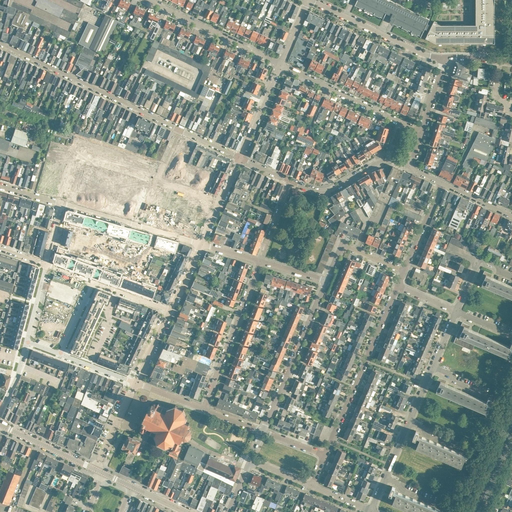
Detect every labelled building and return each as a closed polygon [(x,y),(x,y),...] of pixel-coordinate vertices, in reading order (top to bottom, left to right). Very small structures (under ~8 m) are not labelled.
[(96,6),(95,8),(99,11),(102,12),(104,8),(105,7),(107,0),(102,0),(104,1),(101,8),(96,6)] [(107,0),(105,7),(104,8),(106,9),(108,5),(110,6),(112,3),(113,1),(113,0),(107,0)] [(117,18),(125,1),(124,0),(120,0),(119,0),(118,3),(119,3),(117,6),(120,7),(115,18),(117,18)] [(189,0),(189,1),(186,8),(188,9),(190,10),(191,10),(194,3),(192,2),(192,0),(189,0)] [(201,0),(198,0),(193,11),(199,14),(205,2),(201,0)] [(213,7),(215,0),(212,0),(204,17),(210,19),(215,8),(213,7)] [(265,0),(259,0),(258,3),(256,9),(258,10),(262,2),(264,3),(265,0)] [(272,0),(266,0),(264,6),(263,6),(261,10),(264,11),(266,7),(269,2),(271,3),(272,0)] [(279,0),(273,0),(269,10),(271,11),(271,12),(272,12),(275,5),(277,6),(279,0)] [(287,0),(285,0),(280,0),(274,15),(276,16),(278,16),(279,14),(280,12),(281,13),(287,0)] [(397,13),(401,5),(389,0),(357,0),(355,5),(355,6),(355,5),(361,8),(362,8),(364,9),(364,10),(365,10),(371,13),(371,12),(374,14),(373,15),(374,15),(374,14),(380,17),(383,18),(383,19),(385,16),(390,19),(393,13),(395,14),(396,12),(397,13)] [(434,22),(425,38),(437,44),(464,44),(464,45),(488,45),(495,45),(496,45),(496,35),(496,26),(495,26),(495,25),(494,25),(494,23),(495,23),(495,7),(494,0),(475,0),(476,25),(441,25),(434,22)] [(453,0),(453,2),(441,3),(442,10),(460,9),(459,0),(453,0)] [(126,1),(125,1),(117,18),(125,22),(127,17),(121,14),(124,9),(126,10),(128,8),(130,5),(129,5),(130,3),(128,2),(127,1),(126,1)] [(293,3),(287,1),(281,15),(284,17),(286,14),(288,15),(293,3)] [(293,23),(300,7),(293,4),(288,17),(289,17),(288,19),(290,20),(289,21),(293,23)] [(26,22),(27,19),(29,14),(27,13),(25,12),(22,11),(20,10),(17,9),(15,8),(13,7),(10,6),(8,5),(7,7),(5,6),(4,11),(8,13),(15,15),(16,15),(14,18),(12,22),(12,23),(18,26),(17,28),(19,29),(15,36),(13,35),(9,43),(15,46),(26,22)] [(429,19),(420,14),(401,5),(397,13),(396,12),(395,14),(393,13),(390,19),(391,19),(390,22),(392,23),(392,24),(393,24),(393,23),(399,26),(402,27),(402,28),(408,31),(408,30),(411,32),(411,33),(411,32),(418,35),(421,36),(420,37),(421,37),(425,29),(427,30),(429,25),(427,24),(429,19)] [(132,26),(141,8),(140,8),(139,7),(138,7),(136,6),(135,8),(135,7),(133,11),(134,11),(133,14),(135,15),(132,21),(131,21),(129,24),(132,26)] [(141,9),(141,8),(132,26),(139,29),(142,23),(137,20),(139,17),(141,18),(143,15),(145,12),(144,12),(145,10),(143,10),(143,9),(142,8),(141,9)] [(217,13),(215,11),(211,20),(216,22),(220,15),(217,14),(217,13)] [(226,12),(224,11),(223,14),(219,24),(224,26),(228,19),(224,17),(226,12)] [(310,11),(308,12),(309,12),(303,26),(306,27),(309,21),(310,22),(314,14),(310,12),(310,11)] [(146,32),(154,15),(153,14),(152,13),(151,13),(150,13),(149,14),(147,17),(144,24),(145,24),(147,26),(145,29),(144,28),(143,30),(146,32)] [(313,31),(320,17),(315,14),(311,23),(313,24),(310,30),(313,31)] [(83,78),(92,59),(96,51),(102,54),(118,21),(105,15),(99,27),(88,22),(78,43),(84,46),(81,51),(71,73),(72,73),(75,64),(79,66),(82,69),(76,74),(76,75),(83,78)] [(155,15),(154,15),(146,32),(148,33),(150,29),(151,30),(154,23),(156,24),(159,17),(157,16),(156,15),(155,15)] [(325,19),(320,17),(313,31),(315,32),(316,31),(317,31),(319,26),(321,27),(325,19)] [(231,30),(235,22),(230,19),(226,27),(229,28),(229,29),(230,30),(231,29),(231,30)] [(321,42),(331,22),(329,21),(329,20),(328,19),(326,20),(326,19),(321,30),(323,31),(318,41),(321,42)] [(3,29),(1,39),(6,42),(8,33),(6,33),(9,21),(6,20),(3,29)] [(164,38),(171,23),(170,23),(170,22),(169,21),(168,21),(166,21),(166,22),(165,22),(164,25),(163,28),(165,29),(162,37),(164,38)] [(240,24),(235,22),(231,30),(232,30),(232,31),(233,31),(234,31),(237,32),(240,24)] [(327,42),(336,24),(332,22),(328,30),(330,31),(328,35),(326,35),(323,43),(326,44),(327,42)] [(171,23),(164,38),(162,41),(161,44),(163,44),(166,46),(168,47),(171,41),(166,38),(168,34),(169,35),(171,34),(172,33),(173,30),(174,30),(175,27),(175,26),(175,25),(174,24),(172,23),(171,23)] [(249,38),(255,24),(253,23),(251,29),(250,30),(247,29),(244,36),(244,37),(246,38),(247,37),(249,38)] [(154,40),(156,34),(159,28),(160,26),(157,24),(151,39),(154,40)] [(242,24),(238,33),(243,35),(247,28),(243,26),(244,25),(242,24)] [(342,27),(337,25),(333,34),(335,35),(332,41),(334,43),(342,27)] [(280,33),(282,29),(276,27),(274,32),(280,35),(280,33)] [(179,43),(186,30),(185,30),(185,29),(184,29),(183,29),(181,28),(181,29),(180,29),(178,33),(179,33),(177,36),(178,36),(177,37),(178,38),(179,39),(177,42),(179,43)] [(255,41),(261,29),(258,28),(256,32),(253,31),(250,39),(251,39),(251,40),(252,40),(253,40),(255,41)] [(261,44),(266,32),(268,29),(265,28),(263,31),(262,35),(260,34),(256,42),(257,42),(257,43),(259,44),(259,43),(261,44)] [(343,39),(347,30),(343,28),(338,38),(340,38),(336,45),(339,46),(343,39)] [(268,29),(266,32),(261,44),(263,45),(263,46),(265,47),(265,46),(266,47),(269,38),(267,37),(271,30),(268,29)] [(285,40),(289,32),(282,29),(280,33),(283,34),(281,38),(285,40)] [(184,39),(187,40),(188,37),(190,34),(190,32),(189,32),(188,31),(187,30),(187,31),(186,30),(179,43),(177,48),(176,50),(177,51),(179,52),(180,49),(179,48),(183,41),(183,42),(184,39)] [(353,33),(347,30),(343,39),(346,40),(343,45),(345,46),(344,47),(345,48),(353,33)] [(21,49),(27,35),(24,33),(21,39),(19,38),(16,46),(21,49)] [(31,34),(28,33),(27,35),(21,49),(26,51),(29,43),(27,42),(31,34)] [(354,33),(349,43),(352,44),(350,46),(353,48),(359,36),(354,33)] [(194,53),(201,38),(200,37),(200,36),(199,36),(198,36),(196,35),(196,37),(195,36),(194,40),(193,43),(195,44),(192,52),(194,53)] [(36,37),(34,36),(27,51),(32,54),(35,47),(33,46),(36,39),(36,37)] [(365,39),(364,38),(360,36),(353,49),(356,51),(359,45),(362,46),(365,39)] [(273,50),(277,40),(271,37),(267,47),(273,50)] [(42,58),(45,51),(39,48),(43,39),(40,38),(32,54),(37,57),(38,56),(42,58)] [(201,38),(194,53),(198,55),(201,48),(203,45),(204,45),(205,41),(205,40),(204,39),(204,38),(202,38),(201,38)] [(308,42),(306,47),(311,49),(312,47),(312,46),(313,45),(315,40),(310,38),(310,39),(308,42)] [(280,53),(284,42),(278,39),(277,40),(273,50),(280,53)] [(362,48),(366,50),(365,51),(364,51),(362,54),(360,53),(358,58),(363,60),(372,42),(367,39),(362,48)] [(160,43),(159,43),(154,40),(150,49),(156,52),(157,49),(160,43)] [(176,50),(177,48),(174,46),(174,44),(174,42),(171,41),(168,47),(169,47),(171,48),(174,50),(176,50)] [(209,58),(215,45),(215,44),(213,43),(211,42),(210,44),(210,43),(208,47),(207,50),(210,51),(207,57),(209,58)] [(370,63),(370,62),(375,52),(378,45),(373,43),(369,51),(372,52),(367,61),(370,63)] [(294,44),(290,58),(295,59),(299,45),(294,44)] [(216,45),(215,45),(209,58),(208,60),(211,61),(212,59),(213,56),(215,57),(218,52),(220,48),(219,48),(220,47),(218,46),(218,45),(217,45),(216,45)] [(51,47),(48,46),(45,51),(42,58),(42,59),(47,61),(50,53),(48,53),(51,47)] [(311,49),(310,50),(310,51),(309,52),(308,55),(307,57),(312,60),(315,54),(318,49),(312,46),(312,47),(311,49)] [(379,59),(385,48),(384,48),(384,47),(383,47),(382,47),(380,46),(376,53),(375,52),(370,62),(372,63),(373,62),(374,63),(376,58),(379,59)] [(57,48),(54,47),(47,61),(52,64),(56,57),(54,56),(57,48)] [(386,58),(390,51),(387,50),(387,49),(386,48),(385,48),(379,59),(383,61),(382,63),(384,65),(386,61),(387,58),(386,58)] [(62,50),(60,49),(53,64),(58,66),(61,59),(59,58),(62,52),(61,52),(62,50)] [(70,50),(67,49),(59,67),(64,69),(68,59),(66,58),(70,50)] [(304,49),(300,61),(305,63),(307,54),(308,54),(309,51),(304,49)] [(77,52),(73,50),(64,69),(69,72),(73,64),(72,63),(77,52)] [(224,65),(230,52),(229,51),(228,50),(227,50),(226,50),(225,51),(223,54),(222,57),(225,58),(224,60),(223,59),(221,64),(220,64),(218,70),(221,71),(224,65)] [(330,63),(332,58),(334,55),(329,52),(325,50),(315,70),(318,72),(320,74),(321,73),(325,66),(321,64),(323,60),(326,61),(328,56),(330,57),(328,62),(330,63)] [(231,52),(230,52),(224,65),(226,66),(229,61),(228,61),(229,60),(231,62),(232,59),(233,59),(235,55),(234,55),(235,54),(233,53),(232,52),(231,52)] [(394,62),(397,54),(396,54),(396,53),(395,53),(394,53),(392,52),(389,59),(394,62)] [(10,54),(7,61),(9,62),(2,80),(7,82),(8,79),(17,57),(10,54)] [(314,70),(318,62),(315,61),(318,55),(315,54),(312,60),(309,67),(312,69),(313,70),(313,69),(314,70)] [(398,54),(397,54),(394,62),(399,64),(402,57),(400,55),(398,54)] [(239,72),(245,59),(244,58),(243,57),(242,58),(241,57),(240,58),(238,62),(237,64),(239,66),(239,67),(239,66),(236,71),(239,72)] [(15,74),(17,76),(24,60),(19,58),(14,69),(16,70),(15,74)] [(406,68),(410,60),(409,60),(409,59),(408,59),(407,59),(405,58),(400,67),(402,68),(403,66),(406,68)] [(95,61),(92,59),(83,78),(88,81),(92,73),(90,72),(95,61)] [(246,60),(245,59),(239,72),(241,73),(244,68),(246,69),(248,66),(250,63),(249,63),(250,61),(248,61),(248,60),(247,59),(246,60)] [(410,60),(406,68),(405,71),(408,72),(409,72),(410,69),(411,70),(415,63),(413,62),(412,61),(411,60),(410,60)] [(20,84),(29,63),(24,61),(21,70),(22,71),(17,83),(20,84)] [(97,74),(102,63),(99,61),(89,81),(94,83),(98,74),(97,74)] [(467,65),(456,62),(451,76),(469,82),(471,75),(464,73),(466,66),(467,66),(467,65)] [(34,65),(29,63),(20,84),(19,87),(23,89),(26,81),(24,81),(28,72),(30,74),(34,65)] [(208,75),(212,67),(211,67),(205,64),(202,70),(204,71),(203,72),(208,75)] [(34,65),(27,84),(31,85),(34,77),(36,77),(40,68),(34,65)] [(337,81),(344,68),(341,66),(339,69),(337,68),(335,73),(332,79),(337,81)] [(360,67),(357,66),(352,76),(351,79),(348,78),(345,85),(345,86),(347,87),(347,86),(350,88),(359,70),(360,67)] [(430,69),(424,67),(421,66),(420,68),(423,70),(422,73),(428,75),(430,69)] [(235,68),(232,67),(228,75),(236,78),(237,76),(233,73),(235,68)] [(38,83),(41,84),(46,71),(41,68),(34,85),(36,86),(38,83)] [(112,92),(116,85),(117,83),(115,82),(118,76),(119,77),(122,69),(119,68),(108,90),(112,92)] [(264,75),(265,75),(254,70),(250,68),(247,74),(246,76),(255,79),(256,77),(250,75),(251,72),(253,73),(254,72),(256,74),(255,76),(258,77),(258,78),(261,79),(263,79),(263,78),(264,77),(265,76),(264,75)] [(477,78),(477,77),(484,78),(484,77),(490,77),(491,71),(485,71),(485,69),(478,68),(478,71),(474,70),(474,78),(477,78)] [(102,87),(109,72),(110,71),(106,69),(103,77),(101,76),(97,85),(102,87)] [(362,93),(364,89),(369,78),(372,71),(370,70),(362,86),(360,85),(357,91),(362,93)] [(426,81),(428,75),(422,73),(415,71),(413,74),(418,75),(417,78),(420,79),(426,81)] [(47,72),(40,90),(42,91),(44,85),(45,85),(46,85),(47,84),(48,83),(52,74),(47,72)] [(112,73),(109,72),(102,87),(106,89),(110,81),(109,80),(112,73)] [(244,81),(244,80),(246,76),(247,74),(246,73),(246,75),(242,74),(241,77),(237,75),(237,76),(236,78),(243,81),(244,81)] [(344,85),(349,75),(344,73),(339,82),(344,85)] [(395,82),(398,77),(388,73),(386,78),(394,82),(395,82)] [(52,74),(46,91),(49,92),(52,84),(54,85),(57,76),(52,74)] [(424,87),(426,81),(420,79),(417,78),(411,76),(410,78),(416,80),(416,81),(419,82),(418,85),(424,87)] [(52,91),(51,95),(54,96),(57,87),(59,87),(63,79),(58,77),(52,91)] [(356,91),(360,83),(362,78),(360,77),(357,82),(355,81),(351,88),(352,88),(351,89),(353,90),(354,89),(356,91)] [(372,79),(369,78),(364,89),(362,93),(367,96),(370,90),(367,88),(372,79)] [(121,96),(128,80),(125,79),(121,87),(119,86),(115,93),(121,96)] [(126,99),(130,91),(127,90),(131,81),(129,79),(128,80),(121,96),(126,99)] [(283,88),(286,90),(287,86),(291,88),(292,85),(293,83),(293,82),(286,79),(283,84),(284,85),(283,88)] [(406,87),(408,82),(401,79),(399,84),(406,87)] [(65,80),(61,89),(63,90),(58,101),(60,102),(69,82),(65,80)] [(228,80),(222,93),(226,95),(232,82),(228,80)] [(243,83),(245,84),(258,90),(258,89),(259,89),(260,88),(259,87),(260,85),(259,85),(259,84),(256,83),(255,83),(253,82),(252,85),(249,83),(244,80),(244,81),(243,81),(243,83)] [(372,98),(380,82),(377,80),(372,91),(370,90),(367,96),(372,98)] [(65,105),(74,85),(70,82),(66,91),(68,92),(63,104),(65,105)] [(382,83),(380,82),(372,98),(376,100),(379,94),(377,93),(382,83)] [(389,98),(397,83),(395,82),(394,82),(392,87),(383,104),(388,106),(392,99),(389,98)] [(136,103),(145,84),(142,83),(141,85),(139,84),(131,101),(136,103)] [(258,91),(258,90),(245,84),(243,83),(241,86),(247,88),(250,89),(249,91),(246,90),(245,93),(250,96),(251,93),(255,94),(256,95),(257,93),(258,93),(258,91)] [(462,91),(463,88),(450,84),(449,86),(448,87),(447,88),(448,89),(448,90),(447,93),(453,94),(453,93),(457,95),(457,93),(456,92),(456,89),(462,91)] [(79,87),(74,85),(65,105),(68,106),(73,94),(75,95),(79,87)] [(205,97),(210,100),(214,91),(209,88),(204,85),(200,95),(205,97)] [(421,96),(424,87),(418,85),(416,91),(415,93),(417,94),(421,96)] [(301,86),(299,89),(299,90),(303,92),(301,96),(305,98),(309,90),(308,90),(308,89),(306,88),(306,89),(301,86)] [(379,101),(383,104),(392,87),(389,86),(388,89),(387,89),(384,95),(382,94),(379,101)] [(79,104),(85,90),(81,88),(77,96),(79,97),(76,103),(79,104)] [(142,106),(148,94),(150,89),(147,88),(145,93),(143,98),(140,96),(137,104),(142,106)] [(197,99),(201,91),(196,89),(195,92),(192,97),(197,99)] [(488,90),(482,89),(481,91),(479,91),(476,101),(484,103),(486,96),(487,96),(488,90)] [(89,92),(85,90),(79,104),(81,105),(83,99),(85,100),(89,92)] [(280,93),(279,96),(296,103),(297,100),(288,96),(289,94),(281,90),(281,91),(280,91),(279,93),(280,93)] [(310,91),(305,99),(301,110),(306,112),(310,105),(308,104),(310,100),(311,101),(315,93),(314,93),(314,92),(312,91),(312,92),(310,91)] [(401,96),(403,92),(400,91),(399,95),(396,101),(393,99),(392,99),(388,106),(389,107),(394,109),(398,102),(401,96)] [(149,109),(156,93),(153,92),(149,100),(147,99),(143,107),(149,109)] [(405,93),(403,92),(401,96),(398,102),(394,109),(399,112),(403,104),(404,101),(402,100),(405,93)] [(89,108),(95,95),(91,93),(87,101),(89,102),(87,106),(83,114),(86,116),(89,108)] [(249,98),(250,96),(245,93),(243,96),(246,97),(245,99),(236,96),(235,98),(252,105),(252,104),(253,104),(253,103),(253,102),(254,100),(252,100),(253,99),(249,98)] [(316,94),(308,113),(313,116),(317,106),(315,105),(316,103),(318,104),(322,96),(321,96),(321,95),(319,95),(316,94)] [(420,103),(421,99),(422,96),(421,96),(417,94),(416,97),(407,115),(409,116),(410,114),(414,116),(417,112),(416,112),(417,109),(414,107),(415,104),(415,105),(417,102),(420,103)] [(100,97),(95,95),(89,108),(86,116),(88,117),(91,109),(94,110),(100,97)] [(161,115),(170,96),(167,95),(162,106),(159,105),(156,113),(161,115)] [(28,99),(22,96),(19,104),(25,106),(28,99)] [(172,97),(170,96),(161,115),(166,117),(169,110),(167,109),(171,101),(172,97)] [(277,99),(276,102),(289,108),(290,105),(288,104),(285,102),(286,100),(279,96),(278,97),(277,97),(277,99)] [(154,112),(160,99),(158,97),(155,103),(153,102),(150,110),(154,112)] [(98,116),(106,100),(101,98),(98,106),(99,107),(94,119),(97,120),(98,116)] [(251,106),(252,105),(235,98),(234,101),(240,104),(241,102),(243,103),(242,107),(245,108),(248,110),(248,109),(250,110),(250,108),(251,108),(252,107),(251,106)] [(322,119),(330,100),(329,100),(329,99),(327,98),(325,98),(322,106),(324,107),(321,113),(320,113),(318,118),(321,119),(322,119)] [(451,104),(452,102),(445,99),(444,100),(443,102),(444,102),(443,105),(453,108),(454,105),(451,104)] [(110,102),(106,100),(98,116),(97,120),(96,121),(100,123),(103,118),(101,118),(105,110),(107,110),(110,102)] [(173,121),(179,107),(182,101),(179,100),(176,107),(175,109),(173,108),(172,111),(171,111),(168,118),(173,121)] [(331,101),(330,100),(322,119),(324,121),(329,110),(332,111),(335,103),(334,102),(332,101),(331,101)] [(409,101),(407,100),(401,112),(403,113),(402,114),(405,115),(405,114),(406,115),(409,107),(407,106),(409,101)] [(482,111),(484,103),(476,101),(474,109),(482,111)] [(110,120),(116,105),(112,103),(108,111),(110,112),(107,118),(110,120)] [(274,106),(273,108),(289,115),(290,112),(283,109),(284,107),(276,103),(275,104),(275,103),(274,106)] [(336,103),(329,120),(332,121),(335,114),(337,115),(341,106),(336,103)] [(493,114),(495,106),(487,104),(485,112),(493,114)] [(121,107),(116,105),(110,120),(107,125),(110,127),(115,115),(117,116),(121,107)] [(252,114),(236,107),(232,105),(230,111),(228,110),(227,113),(226,112),(223,121),(218,131),(225,134),(229,123),(232,124),(236,126),(237,124),(239,118),(245,120),(249,122),(252,114)] [(342,106),(334,125),(337,126),(342,115),(345,116),(348,109),(347,109),(347,108),(346,107),(344,108),(342,106)] [(460,111),(443,106),(442,108),(441,109),(441,110),(441,111),(449,114),(450,112),(459,115),(460,111)] [(501,116),(503,108),(495,106),(493,114),(501,116)] [(182,109),(179,107),(173,121),(178,123),(181,116),(179,115),(182,109)] [(184,126),(193,108),(191,107),(188,112),(188,111),(185,117),(182,116),(179,124),(184,126)] [(120,124),(127,110),(122,108),(119,116),(120,117),(115,130),(117,131),(118,130),(120,124)] [(131,112),(127,110),(120,124),(123,126),(126,120),(127,120),(131,112)] [(272,113),(271,115),(289,123),(290,120),(280,116),(282,113),(273,110),(272,110),(271,112),(272,113)] [(347,129),(355,113),(353,112),(352,111),(351,110),(350,110),(349,110),(346,117),(349,118),(345,128),(347,129)] [(190,129),(198,113),(195,111),(191,121),(189,120),(185,127),(190,129)] [(130,136),(139,116),(134,113),(130,122),(132,123),(130,125),(129,125),(128,125),(123,135),(129,138),(130,136)] [(355,125),(360,115),(359,114),(357,113),(355,113),(347,129),(346,131),(349,133),(353,124),(355,125)] [(454,119),(440,114),(439,117),(438,117),(438,119),(438,120),(438,121),(445,123),(446,120),(453,122),(454,119)] [(140,130),(146,119),(144,119),(144,118),(139,116),(130,136),(135,138),(137,133),(134,131),(135,128),(139,130),(140,130)] [(195,131),(199,124),(202,117),(200,116),(196,123),(195,122),(191,129),(195,131)] [(361,131),(366,118),(364,117),(364,116),(363,116),(362,116),(361,116),(358,123),(360,124),(358,130),(359,130),(358,133),(359,134),(361,131)] [(499,124),(492,121),(486,119),(484,119),(479,117),(476,116),(474,123),(494,129),(492,137),(496,139),(496,138),(499,124)] [(507,124),(505,132),(511,133),(511,125),(510,124),(511,120),(508,119),(507,119),(507,116),(504,116),(504,117),(502,123),(507,124)] [(269,119),(268,122),(286,129),(287,127),(277,123),(278,120),(270,117),(269,118),(269,119)] [(208,137),(216,119),(213,118),(208,129),(207,128),(203,135),(208,137)] [(371,130),(374,122),(371,121),(371,120),(370,119),(369,119),(368,119),(366,118),(361,131),(363,132),(365,128),(371,130)] [(145,137),(152,122),(147,120),(146,119),(140,130),(142,131),(146,133),(144,136),(140,135),(138,138),(144,141),(145,137)] [(202,135),(208,122),(204,120),(201,126),(200,125),(199,124),(195,131),(197,132),(202,135)] [(214,140),(218,131),(223,121),(220,120),(218,124),(214,131),(213,130),(209,138),(214,140)] [(154,132),(157,125),(158,125),(152,122),(145,137),(154,141),(157,134),(154,132)] [(265,128),(271,131),(277,133),(282,135),(283,132),(275,129),(276,127),(267,123),(267,124),(266,125),(266,126),(265,128)] [(436,126),(435,128),(452,134),(453,130),(444,128),(445,125),(437,123),(436,124),(436,125),(436,126)] [(233,131),(236,126),(232,124),(228,133),(226,137),(225,136),(222,144),(227,146),(233,131)] [(160,126),(157,125),(154,132),(157,134),(158,134),(156,137),(161,140),(166,129),(160,126)] [(389,129),(381,126),(379,133),(387,136),(389,129)] [(25,147),(30,133),(15,128),(11,142),(13,143),(25,147)] [(454,134),(452,134),(435,128),(434,133),(442,136),(442,134),(453,137),(454,134)] [(167,129),(163,138),(169,141),(173,132),(167,129)] [(51,142),(58,144),(60,139),(59,138),(61,132),(55,130),(51,142)] [(263,133),(258,131),(255,139),(260,142),(262,138),(261,138),(263,133)] [(496,139),(492,137),(479,132),(474,142),(491,150),(492,150),(494,143),(495,140),(496,139)] [(511,141),(511,137),(511,133),(505,132),(503,139),(511,141)] [(232,149),(236,139),(235,139),(237,134),(234,133),(228,146),(232,149)] [(237,151),(243,137),(241,136),(241,134),(241,133),(239,133),(236,139),(232,149),(237,151)] [(384,142),(387,136),(379,133),(377,140),(384,142)] [(299,134),(298,135),(296,141),(307,146),(312,148),(315,141),(299,134)] [(433,134),(432,139),(445,144),(446,141),(441,139),(441,137),(433,134)] [(372,154),(377,151),(382,148),(379,142),(372,139),(365,136),(362,137),(372,154)] [(11,142),(0,137),(0,148),(7,151),(9,145),(12,146),(13,143),(11,142)] [(182,137),(179,142),(183,144),(181,149),(184,151),(189,140),(182,137)] [(366,157),(372,154),(362,137),(358,137),(363,144),(362,145),(364,148),(362,150),(366,157)] [(445,144),(432,139),(431,142),(430,142),(430,143),(430,144),(430,145),(438,147),(439,145),(444,147),(449,149),(450,145),(445,144)] [(189,140),(184,151),(188,152),(191,147),(194,149),(197,143),(189,140)] [(256,151),(257,152),(257,151),(258,151),(260,145),(259,144),(254,142),(248,156),(253,158),(256,151)] [(267,142),(265,146),(259,161),(264,163),(267,155),(264,154),(268,146),(269,143),(267,142)] [(488,162),(491,150),(474,142),(468,154),(473,156),(481,159),(488,162)] [(161,143),(158,148),(165,151),(167,145),(161,143)] [(202,146),(197,143),(193,152),(195,153),(197,150),(199,151),(202,146)] [(366,157),(364,154),(357,144),(354,146),(358,152),(356,154),(361,160),(362,160),(363,160),(363,159),(366,157)] [(259,161),(265,146),(263,145),(260,152),(258,151),(257,151),(257,152),(254,159),(259,161)] [(510,147),(502,145),(500,153),(508,155),(510,147)] [(203,152),(196,166),(199,167),(207,149),(203,146),(200,151),(203,152)] [(271,166),(278,148),(275,147),(271,157),(269,156),(266,164),(271,166)] [(281,149),(278,148),(271,166),(276,168),(279,161),(276,159),(281,149)] [(347,148),(345,149),(354,165),(356,163),(357,163),(358,163),(358,162),(359,161),(355,154),(352,156),(347,148)] [(207,149),(199,167),(202,168),(208,155),(210,156),(212,151),(207,149)] [(340,149),(338,151),(340,155),(348,168),(350,167),(351,167),(352,166),(352,165),(353,165),(349,158),(347,160),(340,149)] [(102,150),(99,158),(104,160),(107,152),(102,150)] [(211,167),(217,153),(213,151),(209,160),(211,161),(209,166),(211,167)] [(283,172),(291,153),(288,151),(283,162),(281,161),(277,169),(283,172)] [(323,159),(324,158),(326,153),(320,151),(318,155),(317,157),(323,159)] [(223,156),(217,153),(211,167),(214,168),(218,160),(220,161),(223,156)] [(293,154),(291,153),(283,172),(288,174),(291,166),(289,165),(293,154)] [(506,163),(508,155),(500,153),(498,161),(506,163)] [(468,167),(472,159),(472,158),(473,156),(468,154),(463,165),(468,167)] [(4,175),(10,157),(7,156),(0,180),(8,182),(11,174),(7,173),(6,176),(4,175)] [(424,163),(438,167),(438,164),(433,162),(434,160),(426,157),(426,158),(425,158),(424,160),(425,161),(424,163)] [(450,181),(454,174),(452,173),(454,169),(455,167),(454,167),(456,164),(457,162),(447,157),(443,166),(442,168),(439,176),(450,181)] [(232,160),(228,158),(224,167),(223,170),(227,172),(232,161),(232,160)] [(300,162),(294,177),(299,179),(304,167),(302,167),(305,160),(302,159),(300,162)] [(340,159),(336,161),(342,171),(343,171),(344,171),(345,170),(347,168),(344,163),(343,164),(340,159)] [(293,176),(297,169),(297,167),(296,167),(298,162),(297,161),(298,161),(295,160),(288,174),(293,176)] [(148,211),(145,220),(146,222),(178,231),(178,229),(181,219),(174,217),(173,219),(157,214),(158,212),(160,212),(176,176),(174,175),(175,174),(178,175),(181,169),(170,164),(150,208),(151,208),(149,212),(148,211)] [(333,164),(331,165),(331,166),(332,168),(337,175),(341,172),(337,164),(334,166),(333,164)] [(15,184),(20,167),(21,166),(17,165),(14,175),(12,174),(10,183),(15,184)] [(310,166),(306,165),(300,180),(306,182),(309,175),(306,174),(310,166)] [(243,167),(242,170),(247,172),(246,174),(249,176),(252,170),(245,166),(243,167)] [(394,177),(398,169),(393,166),(389,174),(387,179),(390,180),(384,192),(387,193),(391,185),(392,182),(394,177)] [(24,168),(20,167),(15,184),(21,186),(23,178),(21,177),(24,168)] [(38,168),(35,167),(29,188),(34,190),(37,178),(35,178),(38,168)] [(84,167),(76,170),(79,177),(89,172),(87,169),(86,169),(84,167)] [(315,179),(318,171),(316,170),(317,168),(314,167),(310,177),(312,178),(314,179),(315,179)] [(467,170),(465,173),(459,185),(466,188),(469,181),(470,178),(467,176),(468,174),(470,168),(468,167),(467,170)] [(322,182),(325,174),(321,172),(322,169),(320,168),(318,171),(315,179),(322,182)] [(336,175),(337,175),(332,168),(329,169),(330,171),(326,174),(323,182),(324,182),(334,176),(335,177),(336,176),(336,175)] [(387,173),(385,168),(382,169),(382,168),(376,170),(382,183),(385,182),(386,179),(385,176),(385,174),(387,173)] [(29,170),(26,169),(21,186),(27,188),(30,176),(28,175),(29,170)] [(400,179),(404,171),(398,169),(394,177),(400,179)] [(249,176),(246,174),(247,172),(242,170),(239,177),(247,180),(249,181),(250,177),(249,176)] [(382,183),(376,170),(370,173),(374,181),(377,180),(379,185),(382,183)] [(202,171),(198,184),(208,187),(211,174),(202,171)] [(254,185),(259,173),(254,171),(249,183),(254,185)] [(411,175),(404,171),(400,179),(392,197),(388,204),(390,205),(396,208),(402,194),(399,192),(401,187),(400,187),(402,183),(406,185),(408,180),(411,175)] [(459,185),(465,173),(463,172),(461,177),(457,175),(453,182),(459,185)] [(265,176),(259,173),(254,185),(251,192),(250,194),(255,196),(258,187),(259,188),(265,176)] [(411,188),(417,176),(412,174),(409,181),(408,180),(406,185),(409,187),(411,188)] [(473,192),(480,176),(477,174),(474,181),(472,180),(468,189),(473,192)] [(485,197),(491,183),(495,175),(492,174),(488,182),(486,188),(483,187),(480,195),(485,197)] [(222,184),(224,179),(215,175),(214,177),(215,178),(217,177),(217,178),(216,181),(222,184)] [(373,182),(368,175),(363,178),(364,179),(377,201),(378,200),(380,194),(377,188),(374,190),(373,189),(374,188),(371,183),(373,182)] [(477,184),(474,192),(479,194),(485,181),(487,176),(484,175),(483,179),(480,185),(477,184)] [(266,176),(261,188),(266,190),(267,186),(268,186),(271,179),(266,176)] [(419,185),(422,179),(417,176),(411,188),(409,194),(407,197),(410,198),(410,199),(415,188),(416,184),(419,185)] [(81,189),(83,182),(80,182),(80,179),(74,177),(70,193),(79,195),(81,188),(81,189)] [(250,194),(246,192),(243,190),(247,180),(239,177),(237,181),(234,187),(230,197),(228,201),(244,209),(250,194)] [(377,201),(364,179),(363,178),(358,181),(362,188),(365,187),(367,192),(370,198),(366,200),(367,202),(370,206),(371,209),(373,211),(373,209),(375,207),(376,204),(377,201)] [(277,182),(277,181),(272,179),(266,193),(265,196),(268,198),(272,189),(273,190),(274,189),(275,190),(278,182),(277,182)] [(212,180),(211,186),(219,190),(222,185),(215,182),(215,184),(213,184),(214,181),(212,180)] [(429,182),(424,180),(420,189),(422,190),(420,196),(422,197),(429,182)] [(49,185),(46,193),(52,195),(55,184),(50,182),(49,185)] [(191,187),(207,193),(209,188),(193,182),(191,187)] [(276,198),(273,196),(271,201),(277,203),(284,185),(279,182),(276,190),(278,191),(276,198)] [(360,190),(355,182),(351,185),(358,197),(360,200),(363,199),(358,191),(360,190)] [(421,200),(420,203),(421,203),(424,204),(426,205),(435,185),(430,183),(427,190),(428,191),(427,194),(428,194),(425,201),(421,200)] [(497,203),(503,190),(505,184),(502,183),(497,194),(495,193),(492,200),(497,203)] [(55,184),(52,195),(56,196),(58,195),(61,185),(55,184)] [(358,197),(351,185),(347,187),(351,195),(353,194),(356,199),(358,197)] [(491,200),(497,186),(494,185),(491,191),(489,191),(486,198),(491,200)] [(217,195),(219,190),(211,186),(209,192),(217,195)] [(341,191),(348,203),(348,204),(354,201),(346,188),(341,191)] [(444,190),(441,197),(442,198),(440,204),(441,205),(441,206),(443,207),(449,192),(446,190),(444,190)] [(502,205),(505,197),(503,196),(505,192),(503,190),(497,203),(502,205)] [(507,208),(511,200),(508,199),(510,194),(511,191),(509,190),(507,193),(505,197),(502,205),(507,208)] [(348,203),(341,191),(336,194),(342,206),(348,203)] [(388,204),(392,197),(381,192),(380,194),(378,200),(383,202),(388,204)] [(449,208),(455,194),(450,192),(447,200),(449,201),(443,214),(446,215),(448,210),(449,208)] [(10,210),(14,196),(9,194),(7,201),(9,202),(6,213),(9,214),(10,210)] [(343,208),(342,206),(336,194),(331,197),(338,209),(339,212),(329,220),(333,225),(347,214),(343,208)] [(460,196),(455,194),(449,208),(448,210),(450,210),(451,209),(452,210),(455,204),(457,205),(460,196)] [(132,210),(137,211),(142,197),(138,195),(132,210)] [(19,197),(14,196),(10,210),(13,211),(14,208),(15,203),(17,204),(19,197)] [(109,207),(69,196),(67,202),(107,213),(109,207)] [(460,222),(469,201),(461,197),(450,222),(448,226),(457,229),(460,222)] [(31,201),(26,199),(24,208),(22,213),(21,217),(24,218),(27,208),(28,208),(29,209),(29,208),(31,201)] [(205,199),(203,204),(211,208),(213,203),(205,199)] [(173,213),(175,202),(170,201),(169,204),(165,203),(164,209),(169,210),(169,212),(173,213)] [(475,203),(469,201),(466,208),(460,222),(463,223),(466,216),(469,210),(471,211),(473,208),(475,203)] [(38,208),(39,203),(33,202),(32,208),(31,209),(34,210),(29,224),(33,225),(35,217),(38,208)] [(226,207),(229,208),(239,213),(240,210),(235,208),(236,206),(228,202),(226,207)] [(45,205),(39,203),(38,208),(35,217),(37,217),(37,216),(39,217),(40,212),(43,213),(45,205)] [(203,204),(201,209),(209,213),(211,208),(203,204)] [(273,212),(275,209),(261,204),(260,207),(273,212)] [(475,204),(473,208),(468,220),(466,224),(470,225),(472,220),(475,213),(477,214),(480,208),(481,206),(475,204)] [(45,208),(42,218),(44,218),(45,214),(49,214),(47,219),(51,220),(54,209),(53,207),(46,205),(45,208)] [(487,209),(485,208),(482,207),(481,208),(475,222),(473,227),(476,229),(479,222),(482,215),(484,216),(487,209)] [(201,209),(198,214),(206,218),(209,213),(201,209)] [(225,209),(223,214),(238,220),(239,218),(233,215),(234,213),(225,209)] [(271,215),(258,210),(257,213),(262,215),(261,219),(257,218),(256,220),(264,223),(268,224),(271,215)] [(488,210),(482,224),(481,226),(483,227),(484,225),(487,226),(493,212),(488,210)] [(72,213),(69,224),(74,225),(75,222),(77,214),(75,214),(72,213)] [(497,223),(500,216),(495,213),(491,221),(497,223)] [(75,222),(74,225),(79,227),(80,224),(83,216),(77,214),(75,222)] [(198,214),(196,219),(204,223),(206,218),(198,214)] [(238,220),(223,214),(221,219),(228,222),(229,220),(235,223),(235,222),(240,225),(241,222),(238,220)] [(414,223),(413,222),(406,219),(408,216),(406,215),(405,215),(402,220),(401,224),(404,225),(411,228),(414,223)] [(49,228),(51,220),(47,219),(44,218),(42,218),(41,221),(45,222),(44,226),(40,225),(40,227),(44,228),(44,227),(49,228)] [(196,219),(194,224),(202,228),(204,223),(196,219)] [(235,230),(237,227),(220,220),(218,225),(226,228),(227,227),(235,230)] [(246,233),(247,230),(248,227),(250,223),(247,221),(246,224),(241,236),(240,237),(244,238),(246,233)] [(340,232),(342,232),(346,224),(341,221),(337,230),(336,230),(334,235),(338,236),(339,234),(340,232)] [(106,232),(105,234),(111,236),(114,225),(108,223),(106,232)] [(194,224),(192,229),(200,233),(202,228),(194,224)] [(347,234),(351,226),(346,224),(342,232),(347,234)] [(409,234),(411,228),(404,225),(401,224),(400,226),(398,229),(401,231),(409,234)] [(114,225),(111,236),(116,238),(119,226),(116,226),(115,225),(114,225)] [(119,226),(116,238),(121,239),(125,228),(119,226)] [(217,226),(215,231),(224,234),(225,233),(226,233),(226,234),(233,237),(232,239),(233,239),(238,241),(240,237),(241,236),(217,226)] [(352,237),(356,228),(351,226),(347,234),(352,237)] [(17,229),(16,228),(10,246),(15,248),(17,240),(15,239),(19,230),(17,230),(17,229)] [(125,228),(121,239),(127,241),(128,238),(130,230),(128,229),(125,228)] [(263,236),(265,231),(258,228),(257,228),(256,228),(256,230),(256,231),(255,233),(263,236)] [(357,239),(361,230),(356,228),(352,237),(357,239)] [(433,228),(431,234),(439,237),(441,232),(433,228)] [(38,229),(37,236),(46,238),(48,232),(38,229)] [(21,230),(16,248),(22,250),(24,242),(22,241),(25,231),(23,230),(21,230)] [(406,240),(409,234),(401,231),(399,236),(406,240)] [(261,242),(263,236),(255,233),(254,236),(255,236),(254,239),(261,242)] [(226,241),(227,237),(214,234),(211,240),(213,242),(223,245),(225,240),(226,241)] [(436,242),(439,237),(431,234),(429,239),(436,242)] [(371,245),(375,236),(372,235),(372,236),(369,235),(366,242),(371,245)] [(37,236),(35,242),(45,244),(45,243),(46,241),(46,239),(46,238),(37,236)] [(404,245),(406,240),(399,236),(397,242),(404,245)] [(378,247),(381,239),(379,238),(378,239),(375,238),(372,245),(378,247)] [(235,248),(238,241),(233,239),(230,247),(235,248)] [(434,247),(436,242),(429,239),(426,244),(434,247)] [(258,249),(260,243),(253,241),(251,241),(250,243),(251,244),(250,246),(251,246),(258,249)] [(34,246),(34,248),(43,250),(45,244),(35,242),(34,246)] [(401,251),(404,245),(397,242),(394,248),(401,251)] [(474,242),(472,247),(474,247),(471,253),(475,255),(478,249),(479,250),(481,245),(474,242)] [(440,250),(434,247),(426,244),(424,249),(432,253),(433,250),(444,255),(445,252),(440,250)] [(181,252),(181,253),(189,256),(192,249),(191,247),(183,245),(181,251),(183,251),(182,253),(181,252)] [(401,251),(394,248),(391,246),(388,245),(387,248),(393,250),(392,253),(399,257),(401,251)] [(256,255),(258,249),(251,246),(250,249),(249,249),(248,252),(256,255)] [(33,249),(32,254),(40,257),(42,256),(42,255),(43,253),(43,250),(34,248),(33,249)] [(55,254),(53,260),(54,262),(58,263),(62,253),(63,250),(58,248),(57,255),(55,254)] [(488,248),(486,253),(491,255),(493,257),(497,258),(499,253),(488,248)] [(430,258),(432,253),(424,249),(422,255),(430,258)] [(218,255),(214,254),(208,252),(206,253),(204,257),(213,261),(215,262),(218,255)] [(62,253),(58,263),(64,265),(67,257),(68,255),(62,253)] [(174,255),(174,256),(173,257),(185,263),(188,257),(181,255),(180,258),(174,255)] [(427,263),(430,258),(422,255),(420,260),(427,263)] [(9,268),(12,258),(11,258),(10,258),(10,257),(7,256),(3,266),(9,268)] [(183,269),(185,263),(173,257),(171,261),(174,262),(174,261),(177,262),(176,265),(183,269)] [(213,261),(204,257),(202,262),(209,266),(210,263),(216,266),(215,266),(218,267),(219,264),(215,262),(213,261)] [(15,270),(18,260),(12,258),(9,268),(15,270)] [(76,261),(73,269),(78,271),(82,260),(77,258),(76,261)] [(345,264),(345,265),(353,268),(354,265),(359,268),(361,264),(348,258),(346,262),(345,262),(345,263),(345,264)] [(82,260),(78,271),(84,273),(88,262),(82,260)] [(426,266),(427,263),(420,260),(417,265),(427,269),(425,272),(429,274),(434,276),(435,273),(428,270),(429,267),(426,266)] [(88,262),(84,273),(89,275),(93,264),(88,262)] [(246,270),(248,264),(241,262),(240,262),(239,264),(240,264),(239,268),(246,270)] [(28,264),(26,271),(37,274),(39,268),(38,267),(28,263),(28,264)] [(216,269),(201,263),(199,268),(207,272),(208,269),(213,272),(214,270),(215,271),(216,269)] [(461,272),(464,266),(460,264),(457,263),(455,266),(454,266),(453,268),(461,272)] [(357,270),(353,268),(345,265),(344,267),(343,268),(343,269),(343,270),(342,271),(350,275),(352,271),(356,273),(357,270)] [(451,270),(445,268),(439,265),(438,268),(450,273),(451,270)] [(166,266),(165,268),(180,275),(181,272),(182,270),(175,266),(174,269),(166,266)] [(102,267),(98,278),(104,280),(108,269),(102,267)] [(179,278),(180,275),(165,268),(164,271),(172,274),(170,277),(177,281),(179,277),(179,278)] [(244,276),(246,270),(239,268),(238,271),(237,270),(236,273),(244,276)] [(108,269),(104,280),(109,282),(113,271),(108,269)] [(211,276),(212,275),(199,269),(197,274),(204,277),(205,275),(210,277),(210,276),(211,276)] [(429,274),(425,272),(421,270),(420,273),(415,271),(412,277),(421,281),(419,284),(424,286),(429,274)] [(26,271),(25,276),(27,277),(36,279),(37,274),(26,271)] [(113,271),(109,282),(114,284),(118,273),(113,271)] [(340,277),(352,282),(354,283),(356,280),(349,277),(350,275),(342,271),(342,272),(341,272),(341,273),(341,274),(340,277)] [(511,287),(490,279),(491,277),(492,274),(484,271),(481,278),(484,279),(481,285),(511,297),(511,287)] [(242,282),(244,276),(236,273),(235,272),(232,278),(235,279),(242,282)] [(381,272),(378,278),(388,282),(390,277),(381,272)] [(270,288),(273,276),(266,274),(264,282),(268,283),(267,287),(270,288)] [(457,283),(459,277),(452,274),(449,280),(457,283)] [(208,284),(209,281),(196,275),(194,280),(201,284),(202,282),(208,284)] [(277,287),(280,278),(278,278),(278,277),(277,277),(276,277),(273,276),(271,284),(270,288),(270,289),(273,290),(274,286),(277,287)] [(159,280),(160,280),(163,281),(174,287),(177,281),(170,278),(168,281),(164,279),(160,277),(158,279),(159,280)] [(352,282),(340,277),(339,280),(338,280),(337,281),(338,282),(337,283),(345,287),(347,283),(351,285),(352,282)] [(122,278),(119,286),(125,288),(128,280),(122,278)] [(283,293),(286,280),(283,279),(282,278),(281,279),(280,278),(277,287),(281,288),(279,292),(283,293)] [(386,288),(388,282),(378,278),(376,283),(386,288)] [(233,279),(231,285),(239,288),(239,287),(240,287),(241,286),(240,285),(241,282),(233,279)] [(128,280),(125,288),(130,290),(133,281),(128,280)] [(289,295),(293,282),(290,281),(289,280),(288,281),(287,280),(285,289),(288,290),(284,300),(287,301),(288,298),(289,295)] [(445,285),(433,280),(432,283),(443,288),(445,285)] [(454,289),(457,283),(449,280),(447,286),(454,289)] [(133,281),(130,290),(135,292),(138,283),(133,281)] [(172,292),(174,287),(163,281),(161,284),(166,286),(165,289),(172,292)] [(217,297),(218,295),(216,294),(217,292),(193,281),(191,286),(203,292),(204,290),(205,290),(207,291),(210,292),(209,295),(212,296),(213,295),(217,297)] [(297,292),(299,284),(298,284),(298,283),(296,283),(293,282),(289,295),(292,296),(293,291),(297,292)] [(138,283),(135,292),(140,294),(143,285),(138,283)] [(336,286),(335,289),(343,293),(347,294),(349,295),(351,292),(344,289),(345,287),(337,283),(337,284),(336,284),(335,285),(336,286)] [(383,293),(386,288),(376,283),(373,289),(376,290),(383,293)] [(143,285),(140,294),(146,296),(149,286),(143,284),(143,285)] [(303,294),(306,286),(303,285),(302,284),(301,284),(300,284),(299,284),(297,292),(300,293),(299,298),(302,299),(303,297),(303,294)] [(238,291),(239,288),(231,285),(229,291),(237,294),(238,293),(238,292),(238,291)] [(306,286),(303,294),(303,297),(305,298),(305,300),(308,301),(312,287),(309,287),(308,286),(307,285),(306,286)] [(149,286),(146,296),(152,298),(155,288),(149,286)] [(159,301),(163,290),(163,288),(162,288),(161,290),(161,291),(160,291),(158,295),(156,294),(154,299),(159,301)] [(188,293),(202,300),(203,300),(204,298),(196,295),(198,292),(190,288),(188,293)] [(343,293),(335,289),(332,295),(340,298),(341,295),(344,296),(348,298),(349,295),(347,294),(343,293)] [(46,296),(42,295),(31,342),(37,344),(41,329),(49,331),(50,326),(42,325),(47,305),(53,306),(54,302),(48,301),(50,295),(57,297),(58,292),(51,290),(50,293),(47,292),(46,296)] [(69,351),(70,353),(80,357),(83,351),(82,350),(103,303),(108,304),(111,294),(99,290),(97,290),(93,298),(93,299),(95,300),(93,302),(92,302),(72,346),(69,351)] [(167,303),(171,295),(171,293),(164,290),(163,290),(159,301),(166,303),(166,304),(167,303)] [(381,299),(383,293),(376,290),(373,296),(381,299)] [(236,295),(237,295),(237,294),(229,291),(227,297),(235,300),(236,297),(237,296),(236,295)] [(269,297),(269,296),(260,292),(259,295),(258,295),(258,297),(258,298),(266,301),(267,299),(268,299),(268,300),(270,300),(269,302),(274,304),(275,300),(270,299),(271,298),(269,297)] [(202,300),(188,293),(185,299),(193,303),(194,300),(201,303),(202,300)] [(345,304),(346,301),(332,295),(330,301),(337,304),(338,301),(340,302),(340,301),(345,304)] [(378,304),(381,299),(373,296),(371,301),(378,304)] [(117,305),(116,308),(122,310),(125,299),(120,297),(120,298),(119,300),(118,303),(117,305)] [(233,304),(234,301),(226,298),(225,300),(226,300),(225,304),(232,306),(233,306),(234,304),(233,304)] [(257,301),(256,303),(265,307),(266,304),(265,303),(266,301),(258,298),(257,299),(256,300),(257,301)] [(125,299),(122,310),(127,312),(131,301),(125,299)] [(185,300),(183,305),(197,312),(198,309),(191,306),(192,304),(185,300)] [(131,301),(127,312),(132,314),(136,303),(131,301)] [(338,306),(337,306),(329,302),(326,309),(335,312),(338,306)] [(377,307),(368,303),(365,302),(364,304),(369,306),(367,309),(375,312),(377,307)] [(402,302),(399,307),(407,311),(409,305),(402,302)] [(301,314),(304,308),(300,306),(293,304),(292,303),(291,305),(295,307),(296,307),(294,311),(301,314)] [(133,317),(132,319),(134,320),(136,315),(139,316),(140,312),(142,306),(137,304),(133,317)] [(197,312),(183,305),(180,311),(187,315),(189,312),(201,317),(202,314),(197,312)] [(253,310),(253,311),(261,314),(262,311),(264,312),(265,309),(255,305),(254,308),(253,309),(253,310)] [(397,313),(405,316),(407,311),(399,307),(397,313)] [(149,312),(148,314),(155,318),(157,312),(157,311),(148,308),(147,311),(149,312)] [(347,319),(351,311),(348,309),(346,313),(345,312),(343,318),(347,319)] [(299,320),(301,314),(294,311),(293,314),(292,314),(283,310),(282,312),(284,313),(287,315),(291,316),(299,320)] [(441,319),(443,315),(437,312),(435,316),(433,315),(432,316),(431,318),(423,315),(425,312),(422,310),(420,316),(426,319),(430,320),(432,321),(439,324),(441,319)] [(260,317),(261,314),(253,311),(253,312),(252,312),(251,313),(252,314),(251,317),(260,320),(262,317),(260,317)] [(197,323),(198,320),(180,312),(177,317),(186,321),(187,319),(197,323)] [(325,312),(323,317),(332,321),(333,318),(331,318),(333,315),(325,312)] [(373,315),(367,312),(364,318),(371,321),(373,315)] [(153,322),(155,318),(148,314),(145,313),(144,315),(147,317),(146,319),(153,322)] [(402,322),(405,316),(397,313),(394,319),(402,322)] [(296,325),(299,320),(291,316),(290,318),(291,319),(289,322),(296,325)] [(330,323),(332,321),(323,317),(321,323),(328,326),(329,323),(330,323)] [(190,327),(191,324),(177,318),(175,323),(183,327),(184,324),(190,327)] [(248,324),(256,327),(260,329),(261,325),(263,326),(265,323),(262,322),(262,323),(250,318),(249,321),(248,321),(248,323),(248,324)] [(369,326),(371,321),(364,318),(362,323),(369,326)] [(218,319),(216,325),(224,328),(224,327),(225,327),(225,326),(225,325),(226,322),(218,319)] [(400,328),(402,322),(394,319),(392,324),(400,328)] [(121,320),(118,327),(130,332),(132,329),(130,328),(132,325),(121,320)] [(144,320),(142,325),(150,329),(152,324),(144,320)] [(366,332),(369,326),(362,323),(361,326),(349,321),(348,324),(351,325),(366,332)] [(437,330),(439,324),(432,321),(430,327),(437,330)] [(294,331),(296,325),(289,322),(288,325),(287,325),(286,327),(294,331)] [(342,332),(344,326),(336,322),(335,325),(340,327),(338,331),(342,332)] [(468,330),(468,329),(470,326),(462,322),(457,335),(475,343),(510,358),(511,353),(511,349),(511,347),(511,342),(510,347),(511,347),(511,349),(468,330)] [(189,334),(190,331),(174,324),(172,329),(180,332),(185,334),(185,332),(189,334)] [(255,330),(256,327),(248,324),(248,325),(247,325),(246,326),(247,327),(246,330),(255,333),(257,330),(255,330)] [(332,329),(320,324),(319,326),(318,327),(317,328),(318,329),(317,330),(325,334),(326,332),(328,333),(329,332),(330,331),(331,332),(332,329)] [(397,333),(400,328),(392,324),(390,330),(397,333)] [(142,325),(140,330),(147,334),(150,329),(142,325)] [(224,328),(216,325),(214,330),(222,333),(223,330),(224,330),(224,329),(224,328)] [(364,337),(366,332),(351,325),(350,328),(355,330),(354,333),(357,334),(364,337)] [(292,337),(294,331),(286,327),(285,330),(286,330),(285,334),(292,337)] [(434,335),(437,330),(430,327),(428,332),(434,335)] [(212,335),(211,337),(219,340),(220,340),(220,338),(221,335),(210,331),(211,330),(204,328),(203,329),(210,332),(209,334),(212,335)] [(140,330),(137,335),(145,338),(147,334),(140,330)] [(184,339),(186,336),(171,330),(169,335),(177,338),(178,336),(184,339)] [(325,334),(317,330),(317,331),(316,331),(315,332),(316,333),(315,336),(327,341),(328,338),(324,336),(325,334)] [(395,339),(397,333),(390,330),(387,336),(395,339)] [(432,341),(434,335),(428,332),(425,331),(422,330),(421,332),(424,334),(423,337),(432,341)] [(142,345),(145,340),(131,333),(127,331),(125,334),(132,337),(131,339),(135,341),(142,345)] [(243,337),(251,340),(252,338),(254,338),(255,335),(245,331),(244,334),(243,335),(243,336),(243,337)] [(275,334),(274,336),(278,338),(281,339),(289,342),(292,337),(285,334),(283,337),(282,337),(275,334)] [(362,343),(364,338),(364,337),(357,334),(356,337),(348,334),(347,336),(349,337),(355,340),(362,343)] [(475,343),(457,335),(454,343),(472,350),(475,343)] [(185,346),(186,343),(169,336),(166,341),(175,345),(176,342),(185,346)] [(327,341),(315,336),(314,338),(313,339),(312,340),(313,341),(312,341),(320,345),(322,342),(326,344),(327,341)] [(392,345),(395,339),(387,336),(385,341),(392,345)] [(219,341),(219,340),(211,337),(209,343),(217,346),(218,343),(219,343),(219,342),(219,341)] [(250,343),(251,340),(243,337),(243,338),(242,338),(241,339),(242,340),(241,343),(250,347),(251,344),(250,343)] [(359,348),(362,343),(355,340),(349,337),(347,340),(353,342),(352,345),(359,348)] [(430,346),(432,341),(423,337),(421,340),(418,339),(417,341),(430,346)] [(427,352),(430,346),(417,341),(409,338),(408,340),(416,343),(419,345),(418,348),(427,352)] [(287,348),(289,342),(281,339),(280,342),(281,342),(280,345),(287,348)] [(390,350),(392,345),(385,341),(382,347),(390,350)] [(127,342),(126,344),(128,345),(139,351),(142,345),(135,342),(134,345),(127,342)] [(166,342),(163,348),(173,352),(174,350),(181,352),(182,348),(166,342)] [(325,347),(312,342),(312,343),(311,343),(311,344),(311,345),(310,348),(317,351),(318,348),(324,350),(325,347)] [(284,354),(287,348),(280,345),(278,349),(267,344),(266,346),(269,347),(273,349),(284,354)] [(137,356),(139,351),(128,345),(127,348),(131,350),(130,352),(137,356)] [(208,345),(206,350),(214,353),(215,352),(216,351),(215,350),(216,348),(208,345)] [(252,349),(250,348),(240,345),(239,347),(238,348),(238,349),(238,350),(246,354),(247,351),(251,352),(252,349)] [(357,354),(359,348),(352,345),(350,351),(357,354)] [(282,360),(284,354),(273,349),(269,347),(266,346),(265,346),(265,348),(272,351),(272,352),(275,353),(276,353),(275,357),(282,360)] [(394,352),(390,350),(382,347),(380,353),(388,356),(398,360),(399,358),(393,355),(394,352)] [(425,357),(427,352),(418,348),(416,351),(407,347),(406,349),(410,351),(425,357)] [(195,360),(173,352),(163,348),(159,357),(168,361),(169,361),(177,364),(183,366),(185,367),(189,369),(206,375),(209,366),(201,363),(198,362),(195,360)] [(354,359),(357,354),(350,351),(347,350),(345,348),(343,351),(346,352),(349,354),(348,356),(354,359)] [(214,354),(214,353),(206,350),(204,349),(202,353),(205,354),(204,356),(212,359),(213,356),(214,356),(214,355),(214,354)] [(325,355),(309,349),(308,352),(307,352),(307,353),(307,354),(307,355),(315,359),(317,356),(323,358),(325,355)] [(32,350),(29,359),(34,361),(37,352),(32,350)] [(245,356),(246,354),(238,350),(238,351),(237,351),(236,352),(237,353),(236,356),(245,360),(246,357),(245,356)] [(422,363),(425,357),(410,351),(409,354),(414,356),(415,356),(417,357),(416,360),(422,363)] [(37,352),(34,361),(35,360),(39,362),(42,354),(37,352)] [(121,353),(121,355),(120,355),(134,362),(137,357),(130,353),(128,356),(121,353)] [(398,360),(388,356),(380,353),(377,359),(385,362),(386,359),(397,363),(398,360)] [(39,362),(39,363),(44,365),(47,356),(42,354),(39,362)] [(100,354),(96,364),(103,366),(106,356),(100,354)] [(132,367),(134,362),(120,355),(118,363),(120,364),(121,363),(120,362),(122,359),(126,361),(124,364),(132,367)] [(315,359),(307,355),(306,357),(305,357),(305,358),(305,359),(304,362),(316,367),(319,368),(321,365),(314,362),(315,359)] [(352,365),(354,359),(348,356),(345,355),(343,358),(341,357),(340,359),(342,361),(345,362),(352,365)] [(44,365),(43,366),(49,368),(53,358),(47,356),(44,365)] [(106,356),(103,366),(108,368),(112,358),(106,356)] [(200,356),(198,362),(201,363),(209,366),(211,361),(200,356)] [(249,365),(250,363),(249,362),(247,362),(235,357),(234,359),(233,362),(233,363),(233,364),(241,367),(242,364),(248,366),(249,365)] [(277,371),(279,365),(271,362),(268,360),(260,357),(259,358),(259,359),(270,364),(270,365),(271,365),(270,368),(277,371)] [(272,360),(271,362),(279,365),(282,360),(275,357),(273,360),(272,360)] [(53,358),(49,368),(54,370),(55,368),(58,359),(53,358)] [(112,358),(108,368),(114,370),(118,361),(112,358)] [(155,364),(164,368),(182,375),(184,370),(185,367),(183,366),(177,364),(169,361),(168,361),(168,362),(158,358),(155,364)] [(58,359),(55,368),(60,369),(63,361),(58,359)] [(422,363),(416,360),(413,359),(412,361),(411,364),(420,368),(422,363)] [(63,361),(60,369),(65,371),(68,363),(63,361)] [(350,370),(352,365),(345,362),(342,361),(341,363),(344,364),(344,365),(343,367),(350,370)] [(71,377),(75,366),(73,366),(73,365),(71,364),(70,364),(67,371),(68,371),(66,376),(68,377),(71,377)] [(162,371),(164,368),(155,364),(153,370),(161,373),(165,375),(166,372),(162,371)] [(303,364),(300,369),(310,374),(313,368),(303,364)] [(420,368),(411,364),(408,370),(418,374),(420,368)] [(131,368),(123,365),(122,367),(117,366),(115,370),(126,375),(128,374),(131,368)] [(230,370),(230,371),(238,374),(239,371),(241,372),(242,369),(232,365),(231,368),(230,368),(230,369),(230,370)] [(77,375),(80,368),(77,367),(75,366),(71,377),(73,378),(71,383),(73,384),(77,375)] [(267,374),(274,377),(277,372),(262,366),(261,368),(264,369),(268,371),(267,374)] [(347,376),(350,370),(343,367),(340,373),(347,376)] [(8,376),(5,375),(7,371),(0,368),(0,373),(3,375),(0,384),(0,386),(6,389),(10,378),(8,377),(8,376)] [(79,386),(85,370),(80,368),(77,375),(79,377),(76,385),(79,386)] [(308,378),(310,374),(300,369),(298,375),(303,377),(302,380),(305,381),(307,378),(308,378)] [(90,372),(85,370),(79,386),(81,387),(84,379),(87,380),(90,372)] [(159,379),(161,373),(153,370),(150,376),(159,379)] [(378,379),(380,373),(372,370),(370,376),(378,379)] [(237,376),(238,374),(230,371),(229,371),(229,373),(228,376),(238,380),(239,377),(237,376)] [(196,375),(195,379),(203,382),(205,376),(195,372),(194,374),(196,375)] [(93,373),(86,391),(88,392),(93,382),(95,383),(98,375),(93,373)] [(345,382),(347,376),(340,373),(338,379),(345,382)] [(99,375),(94,388),(96,390),(98,384),(101,385),(104,377),(99,375)] [(263,375),(261,380),(271,385),(273,379),(266,376),(263,375)] [(384,381),(380,380),(378,379),(370,376),(368,381),(375,384),(377,381),(383,384),(384,381)] [(105,377),(99,391),(102,392),(104,386),(107,387),(110,379),(105,377)] [(172,386),(150,377),(147,382),(157,386),(158,384),(171,389),(172,386)] [(444,385),(445,384),(446,380),(439,377),(436,385),(438,386),(436,391),(487,413),(490,405),(487,404),(488,402),(490,403),(491,399),(488,397),(486,401),(488,402),(487,403),(444,385)] [(227,378),(225,384),(239,389),(240,386),(234,384),(235,381),(227,378)] [(113,388),(111,393),(118,396),(123,386),(122,383),(110,379),(108,386),(113,388)] [(201,388),(203,382),(195,379),(194,382),(191,381),(190,384),(201,388)] [(269,390),(271,385),(261,380),(257,379),(256,381),(263,384),(261,387),(269,390)] [(304,384),(305,381),(302,380),(301,382),(296,380),(293,386),(302,389),(303,390),(305,385),(304,384)] [(341,390),(344,384),(334,380),(333,383),(332,385),(334,387),(341,390)] [(373,390),(375,384),(368,381),(365,387),(373,390)] [(39,393),(43,384),(39,383),(37,382),(33,391),(39,393)] [(412,387),(403,383),(400,389),(401,390),(409,393),(412,387)] [(45,397),(49,387),(44,385),(43,384),(39,393),(39,394),(43,396),(45,397)] [(199,393),(201,388),(190,384),(190,386),(192,386),(191,390),(199,393)] [(225,385),(222,391),(226,393),(229,394),(230,390),(231,387),(225,385)] [(303,390),(302,389),(293,386),(291,391),(296,394),(295,396),(298,398),(299,397),(303,399),(305,396),(301,394),(303,390)] [(339,395),(341,390),(332,386),(330,388),(333,390),(332,392),(339,395)] [(370,396),(373,390),(365,387),(363,392),(370,396)] [(251,390),(247,388),(246,391),(250,392),(265,398),(268,392),(261,389),(259,393),(252,390),(251,390)] [(199,394),(199,393),(191,390),(188,389),(187,393),(186,392),(185,396),(190,398),(190,396),(197,399),(198,396),(199,396),(199,394)] [(30,394),(25,391),(21,400),(26,402),(30,394)] [(71,405),(74,397),(70,396),(70,394),(65,393),(62,391),(59,400),(71,405)] [(108,417),(114,404),(103,399),(97,396),(94,395),(92,394),(88,392),(86,391),(85,395),(84,395),(82,401),(81,404),(84,406),(88,408),(100,413),(108,417)] [(118,396),(111,393),(106,391),(104,396),(103,399),(114,404),(118,396)] [(336,401),(339,395),(332,392),(329,398),(336,401)] [(368,401),(370,396),(363,392),(360,398),(364,400),(368,401)] [(223,409),(226,401),(229,394),(226,393),(223,400),(219,399),(216,406),(220,408),(223,409)] [(407,398),(400,395),(400,397),(396,396),(394,400),(398,401),(405,404),(407,398)] [(297,401),(298,398),(295,396),(294,398),(289,396),(286,402),(293,405),(296,406),(298,402),(297,401)] [(6,419),(14,402),(16,398),(14,397),(13,399),(12,398),(7,408),(6,407),(1,417),(6,419)] [(79,408),(81,404),(82,401),(75,398),(74,397),(71,405),(66,418),(72,420),(77,407),(79,408)] [(262,407),(265,400),(258,397),(257,400),(255,404),(262,407)] [(334,406),(336,401),(329,398),(327,403),(334,406)] [(366,407),(368,401),(364,400),(360,398),(358,404),(366,407)] [(230,411),(233,404),(226,401),(223,409),(230,411)] [(236,414),(240,403),(234,401),(233,404),(230,411),(236,414)] [(402,410),(405,404),(398,401),(396,404),(394,404),(393,406),(387,403),(385,406),(392,409),(394,410),(395,407),(402,410)] [(17,403),(14,402),(6,419),(11,421),(14,413),(13,413),(13,412),(14,412),(15,409),(14,409),(17,403)] [(294,412),(296,406),(293,405),(286,402),(284,408),(294,412)] [(186,417),(184,412),(183,410),(185,409),(184,409),(183,410),(182,409),(177,407),(176,406),(176,405),(175,405),(175,406),(173,407),(170,408),(169,409),(169,408),(168,407),(168,408),(164,406),(164,405),(163,405),(163,407),(158,405),(159,403),(158,403),(157,405),(156,405),(156,404),(155,404),(154,403),(154,404),(153,404),(153,405),(152,404),(151,406),(150,406),(149,406),(148,409),(148,410),(147,412),(146,411),(143,418),(144,419),(143,421),(142,421),(140,424),(142,425),(140,428),(140,429),(140,430),(140,431),(141,432),(142,432),(142,433),(143,433),(145,432),(149,434),(150,434),(149,436),(150,436),(150,435),(154,437),(154,438),(155,438),(157,444),(156,445),(157,445),(158,445),(159,445),(159,446),(164,448),(164,447),(165,448),(165,449),(166,450),(166,449),(170,451),(170,452),(178,455),(181,449),(180,448),(180,449),(178,448),(179,444),(180,445),(180,443),(181,443),(181,442),(181,443),(182,443),(183,443),(183,442),(184,441),(184,440),(183,440),(184,440),(185,441),(185,440),(186,440),(187,440),(188,440),(189,439),(190,438),(190,439),(191,438),(190,438),(191,437),(191,436),(192,436),(192,435),(191,435),(191,434),(191,433),(192,433),(191,432),(191,431),(190,431),(190,430),(189,430),(188,429),(189,429),(189,428),(190,428),(190,427),(190,426),(189,426),(189,425),(190,423),(189,423),(188,424),(186,423),(187,419),(187,420),(188,419),(186,418),(187,416),(186,416),(186,417)] [(243,416),(246,409),(242,407),(243,404),(240,403),(236,414),(243,416)] [(332,412),(334,406),(327,403),(325,409),(332,412)] [(24,407),(19,404),(12,422),(16,424),(24,407)] [(363,413),(366,407),(358,404),(356,409),(363,413)] [(390,413),(392,409),(385,406),(381,405),(380,408),(390,413)] [(105,422),(108,417),(100,413),(88,408),(86,411),(87,411),(87,412),(93,415),(92,416),(97,418),(102,421),(102,420),(105,422)] [(249,419),(252,411),(246,409),(243,416),(249,419)] [(253,409),(252,411),(249,419),(256,421),(260,411),(253,409)] [(329,417),(332,412),(325,409),(322,414),(329,417)] [(361,418),(363,413),(356,409),(353,415),(361,418)] [(35,433),(39,424),(45,412),(42,410),(36,423),(34,423),(31,430),(35,433)] [(30,430),(38,412),(35,411),(30,421),(29,420),(25,428),(30,430)] [(388,416),(387,418),(397,422),(399,417),(392,414),(391,417),(388,416)] [(358,424),(361,418),(353,415),(351,421),(358,424)] [(283,428),(285,421),(284,421),(285,417),(281,416),(277,426),(283,428)] [(96,441),(102,429),(93,425),(88,423),(76,417),(74,421),(78,423),(85,426),(83,430),(76,426),(73,425),(70,430),(82,436),(83,434),(96,441)] [(291,425),(293,426),(295,422),(294,422),(295,419),(294,418),(294,420),(287,417),(285,421),(283,428),(289,430),(291,425)] [(88,423),(93,425),(102,429),(104,425),(90,418),(88,423)] [(299,434),(303,426),(299,424),(300,421),(299,419),(296,418),(295,422),(293,426),(296,427),(294,432),(299,434)] [(394,429),(397,422),(387,418),(386,418),(385,420),(384,419),(383,421),(385,421),(384,424),(387,426),(394,429)] [(316,428),(317,426),(318,423),(311,420),(309,425),(304,423),(303,426),(299,434),(305,437),(307,432),(314,434),(315,431),(316,428)] [(356,429),(358,424),(351,421),(348,426),(356,429)] [(63,427),(64,424),(60,423),(57,430),(55,429),(54,432),(54,433),(51,440),(56,443),(63,427)] [(46,428),(39,424),(35,433),(42,436),(46,428)] [(55,429),(56,427),(51,425),(49,429),(45,437),(51,440),(54,432),(55,429)] [(353,435),(356,429),(348,426),(346,432),(353,435)] [(62,445),(65,437),(63,436),(66,428),(63,427),(56,443),(62,445)] [(421,438),(421,436),(418,435),(419,432),(416,431),(413,439),(416,440),(419,441),(416,447),(461,466),(464,459),(466,460),(467,460),(468,456),(466,455),(465,456),(421,438)] [(145,444),(149,434),(145,432),(142,439),(136,436),(134,439),(133,438),(129,436),(126,443),(125,443),(124,443),(122,443),(121,445),(122,447),(127,450),(127,451),(126,452),(129,454),(127,459),(126,460),(129,461),(131,462),(131,461),(132,461),(135,454),(136,452),(137,452),(138,450),(138,449),(139,447),(138,447),(141,442),(145,444)] [(351,441),(353,435),(346,432),(343,438),(351,441)] [(381,439),(388,442),(389,442),(391,439),(390,438),(391,435),(384,432),(381,439)] [(91,453),(96,441),(83,434),(82,436),(81,439),(75,437),(74,438),(68,436),(67,438),(65,437),(62,445),(76,452),(76,451),(78,452),(78,453),(84,455),(84,456),(89,458),(91,453)] [(6,447),(10,438),(5,436),(0,447),(0,451),(5,453),(7,447),(6,447)] [(376,444),(377,440),(368,437),(364,447),(367,448),(369,443),(368,442),(368,440),(376,444)] [(19,442),(14,440),(10,449),(11,449),(8,456),(4,454),(2,460),(10,464),(12,458),(19,442)] [(23,452),(26,445),(20,443),(16,452),(19,454),(20,451),(23,452)] [(375,452),(377,452),(383,455),(386,448),(377,444),(376,447),(379,448),(378,449),(377,448),(375,452)] [(28,456),(31,448),(26,445),(23,452),(22,453),(28,456)] [(235,481),(241,468),(210,455),(206,464),(200,461),(204,453),(190,448),(191,445),(190,448),(189,447),(183,461),(195,466),(195,468),(197,469),(203,472),(209,474),(222,480),(224,481),(228,483),(233,486),(235,481)] [(344,458),(346,453),(338,449),(336,455),(344,458)] [(46,455),(39,452),(36,459),(34,459),(30,469),(33,470),(36,463),(37,464),(39,461),(42,462),(46,455)] [(49,465),(52,458),(47,455),(43,463),(44,463),(46,464),(45,466),(48,468),(49,465)] [(344,458),(336,455),(333,461),(341,464),(344,458)] [(175,478),(180,468),(182,462),(172,457),(167,470),(167,471),(168,472),(167,473),(164,479),(169,482),(167,487),(166,486),(163,493),(168,495),(173,485),(175,478)] [(54,470),(58,461),(52,458),(49,465),(48,468),(51,469),(49,473),(55,475),(56,471),(54,470)] [(344,466),(341,464),(333,461),(331,466),(339,470),(341,471),(345,472),(346,473),(347,471),(343,469),(344,466)] [(69,476),(71,473),(73,468),(64,463),(60,472),(69,476)] [(192,466),(187,464),(184,471),(183,475),(184,476),(187,477),(192,466)] [(365,469),(368,471),(375,474),(377,468),(370,465),(368,468),(366,467),(365,469)] [(128,476),(131,470),(123,466),(120,473),(128,476)] [(164,479),(167,473),(164,472),(166,468),(161,466),(159,470),(157,474),(151,487),(159,491),(164,479)] [(190,491),(188,490),(190,483),(191,483),(195,473),(202,476),(203,473),(203,472),(197,469),(195,468),(192,466),(187,477),(183,488),(182,488),(177,499),(181,501),(181,502),(189,505),(193,497),(196,490),(191,488),(190,491)] [(336,475),(339,470),(331,466),(329,472),(336,475)] [(73,482),(78,470),(73,468),(71,473),(69,476),(68,480),(73,482)] [(151,487),(157,474),(159,470),(157,469),(155,472),(153,472),(147,485),(151,487)] [(372,480),(375,474),(368,471),(365,469),(362,476),(372,480)] [(78,483),(83,472),(78,470),(73,482),(71,486),(74,487),(75,483),(76,482),(78,483)] [(14,488),(19,476),(8,471),(2,483),(14,488)] [(83,485),(88,475),(83,472),(78,483),(75,489),(78,490),(81,484),(83,485)] [(335,479),(336,475),(329,472),(326,478),(342,485),(343,483),(341,482),(341,481),(335,479)] [(214,499),(214,497),(220,485),(222,480),(209,474),(208,476),(207,479),(209,480),(207,485),(197,509),(203,511),(208,511),(213,502),(214,499)] [(248,484),(250,485),(254,486),(255,484),(258,486),(262,478),(254,475),(253,477),(252,478),(253,478),(252,480),(250,480),(248,484)] [(173,498),(178,487),(180,480),(175,478),(173,485),(175,486),(174,488),(173,488),(172,491),(171,491),(169,496),(173,498)] [(272,487),(275,481),(268,478),(265,486),(262,485),(259,492),(262,493),(264,488),(268,490),(270,486),(272,487)] [(342,485),(326,478),(324,484),(331,487),(333,484),(339,486),(341,487),(340,490),(343,492),(345,486),(342,485)] [(364,479),(362,485),(369,488),(371,482),(364,479)] [(278,492),(282,484),(275,481),(272,487),(275,488),(273,492),(278,494),(275,499),(278,500),(281,493),(278,492)] [(45,491),(48,486),(41,482),(38,488),(41,489),(45,491)] [(0,501),(8,505),(14,488),(2,483),(0,489),(0,501)] [(234,486),(233,486),(228,483),(226,488),(223,493),(229,496),(234,486)] [(366,494),(369,488),(362,485),(359,484),(358,486),(356,490),(366,494)] [(290,496),(293,489),(287,486),(284,493),(290,496)] [(364,500),(366,494),(356,490),(348,486),(345,493),(349,494),(351,490),(358,493),(356,497),(364,500)] [(397,493),(397,492),(394,490),(395,488),(392,486),(389,494),(392,496),(392,495),(395,497),(393,503),(413,511),(444,511),(445,511),(444,511),(442,511),(441,511),(397,493)] [(177,500),(177,499),(182,488),(178,487),(173,498),(177,500)] [(297,498),(300,491),(293,489),(290,496),(297,498)] [(245,501),(248,493),(249,492),(247,492),(244,490),(240,499),(239,500),(244,503),(245,501)] [(200,494),(201,492),(199,491),(198,493),(197,493),(195,498),(193,497),(189,505),(195,508),(200,494)] [(306,506),(311,496),(305,494),(302,500),(305,502),(304,505),(306,506)] [(70,505),(73,498),(66,496),(65,495),(64,499),(66,500),(62,510),(65,511),(68,504),(70,505)] [(259,511),(262,505),(265,499),(257,496),(251,510),(250,511),(259,511)] [(314,505),(316,498),(311,496),(306,506),(309,507),(311,504),(314,505)] [(319,508),(322,501),(316,498),(314,505),(316,507),(315,510),(317,511),(319,508)] [(138,511),(143,501),(139,499),(135,507),(137,507),(134,511),(138,511)] [(144,511),(148,503),(143,501),(138,511),(144,511)] [(322,511),(323,511),(324,510),(327,503),(322,501),(319,508),(321,509),(320,511),(322,511)] [(222,511),(223,511),(225,506),(222,505),(223,503),(220,502),(215,511),(222,511)] [(329,511),(333,505),(327,503),(324,510),(327,511),(326,511),(329,511)]
